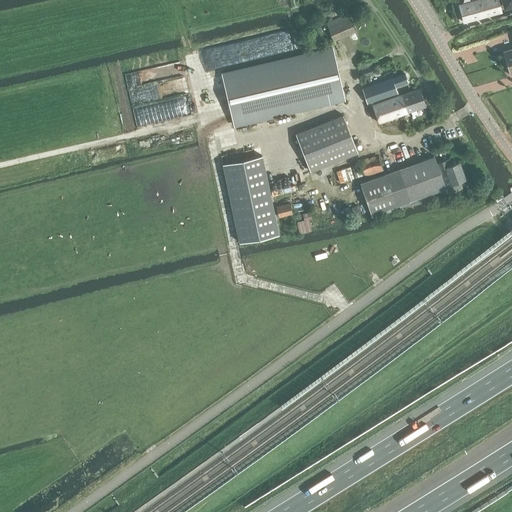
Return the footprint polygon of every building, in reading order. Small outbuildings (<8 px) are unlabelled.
[(463,22),(501,12),(498,0),(476,0),(459,5),(463,22)] [(326,23),(334,41),(356,31),(348,14),(326,23)] [(344,99),(333,48),(222,75),(234,125),(344,99)] [(511,48),(503,51),(506,63),(511,61),(511,48)] [(370,61),(360,65),(362,69),(361,70),(364,77),(376,73),(373,66),(372,66),(370,61)] [(394,97),(372,104),(379,122),(426,106),(420,88),(399,95),(395,86),(408,82),(405,73),(362,88),(367,103),(393,94),(394,97)] [(296,133),(310,170),(358,152),(343,115),(296,133)] [(360,161),(365,176),(383,170),(379,154),(360,161)] [(262,155),(222,164),(239,242),(279,234),(262,155)] [(383,174),(360,182),(372,213),(373,216),(386,211),(400,206),(409,203),(410,206),(421,202),(419,197),(445,188),(446,193),(462,187),(459,180),(466,178),(460,162),(451,165),(449,158),(437,163),(435,156),(383,174)] [(293,213),(290,202),(276,205),(279,217),(293,213)] [(361,215),(357,204),(350,207),(354,218),(361,215)] [(309,218),(297,221),(299,233),(312,230),(309,218)]
